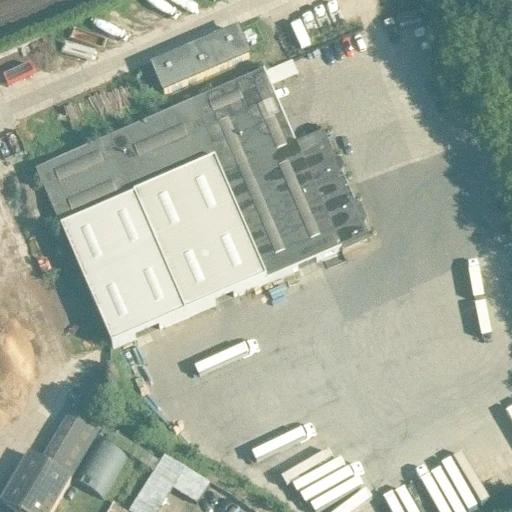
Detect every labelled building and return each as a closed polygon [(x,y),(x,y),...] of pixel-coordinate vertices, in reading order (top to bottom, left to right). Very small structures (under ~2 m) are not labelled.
[(463,10),(458,0),(446,0),(433,6),(438,20),(463,10)] [(164,96),(249,59),(238,34),(153,70),(164,96)] [(265,76),(36,174),(62,234),(136,202),(186,319),(341,252),(367,241),(321,136),(296,147),(265,76)] [(30,457),(2,505),(13,511),(53,511),(99,433),(71,417),(43,465),(30,457)] [(414,485),(394,494),(402,511),(463,511),(511,488),(511,423),(409,474),(414,485)] [(99,439),(152,473),(159,462),(106,428),(99,439)] [(321,511),(335,511),(366,496),(336,439),(284,467),(303,502),(313,497),(321,511)] [(96,442),(72,484),(103,501),(126,460),(96,442)] [(109,511),(129,511),(115,503),(109,511)]
